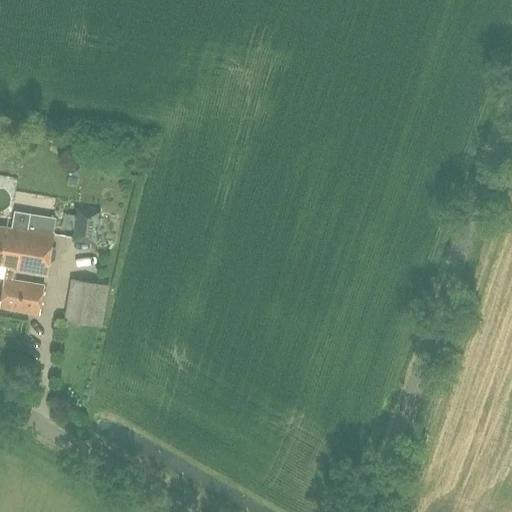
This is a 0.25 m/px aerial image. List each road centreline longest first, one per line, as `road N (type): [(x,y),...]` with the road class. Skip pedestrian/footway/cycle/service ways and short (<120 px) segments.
road 1 (unclassified): [(376,511),(511,120)]
road 2 (unclassified): [(193,511),(0,395)]
